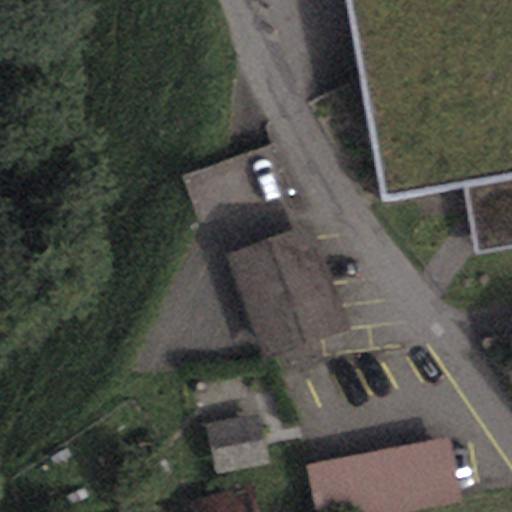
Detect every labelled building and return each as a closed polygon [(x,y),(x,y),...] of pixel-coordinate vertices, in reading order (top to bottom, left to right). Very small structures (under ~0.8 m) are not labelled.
[(511,0),(347,0),(383,199),(511,175),(511,0)] [(215,249),(296,230),(276,144),(194,164),(215,249)] [(335,322),(305,238),(239,262),(269,346),(335,322)] [(249,425),(216,431),(222,463),(255,456),(249,425)] [(323,511),(385,511),(453,499),(443,446),(315,470),(323,511)] [(248,511),(242,492),(201,503),(203,511),(248,511)]
